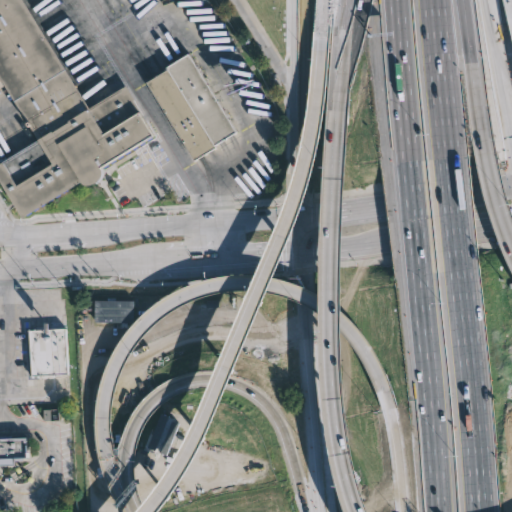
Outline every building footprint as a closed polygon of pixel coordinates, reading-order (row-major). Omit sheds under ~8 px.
[(0,0),(22,0),(89,107),(125,84),(155,133),(96,170),(98,173),(97,178),(92,183),(81,186),(78,185),(76,181),(23,215),(0,177),(0,161),(36,139),(0,79),(0,0)] [(215,148),(193,161),(146,83),(167,70),(166,68),(188,54),(235,133),(213,146),(215,148)] [(134,301),(95,300),(94,322),(134,323),(134,301)] [(65,327),(68,373),(33,375),(31,344),(25,344),(24,333),(30,333),(30,330),(65,327)] [(179,421),(159,413),(145,449),(165,457),(179,421)] [(0,436),(12,436),(12,438),(28,438),(28,461),(16,461),(16,465),(0,465),(0,436)]
